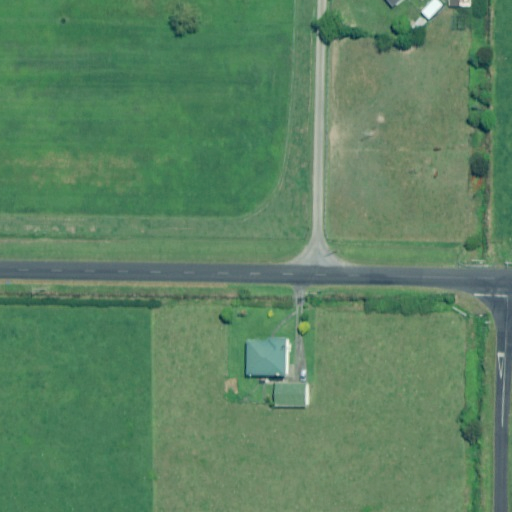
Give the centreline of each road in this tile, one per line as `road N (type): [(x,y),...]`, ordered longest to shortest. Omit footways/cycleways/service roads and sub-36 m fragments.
road 1 (unclassified): [(0,270),(509,279)]
road 2 (unclassified): [(502,511),(509,279)]
